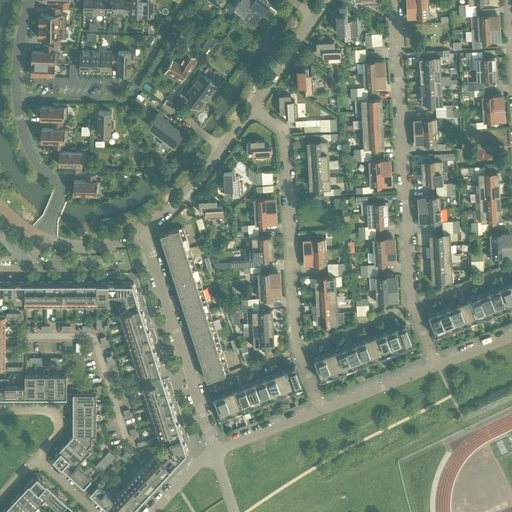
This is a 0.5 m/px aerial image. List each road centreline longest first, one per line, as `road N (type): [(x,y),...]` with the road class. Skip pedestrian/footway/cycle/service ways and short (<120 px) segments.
road 1 (unclassified): [(436,365),(411,305),(394,0)]
road 2 (residential): [(321,410),(295,340),(283,134),(253,106)]
road 3 (residential): [(28,0),(18,109),(27,143),(61,194),(38,238)]
road 4 (residential): [(213,452),(143,230)]
road 5 (unclassified): [(321,410),(436,365)]
